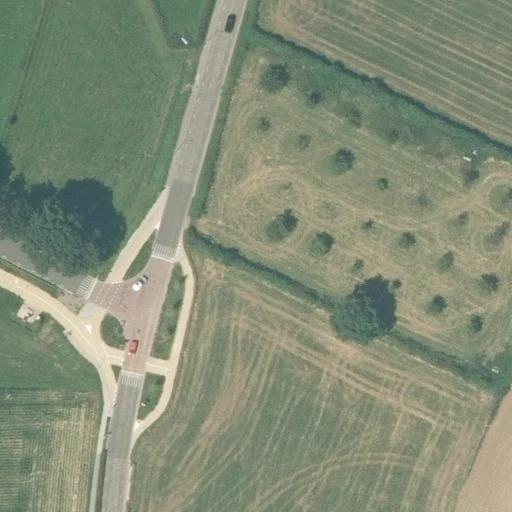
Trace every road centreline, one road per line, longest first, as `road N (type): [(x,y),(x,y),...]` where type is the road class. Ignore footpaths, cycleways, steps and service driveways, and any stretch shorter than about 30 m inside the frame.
road 1 (tertiary): [(146,314),(232,0)]
road 2 (tertiary): [(109,511),(146,314)]
road 3 (tertiary): [(146,314),(0,242)]
